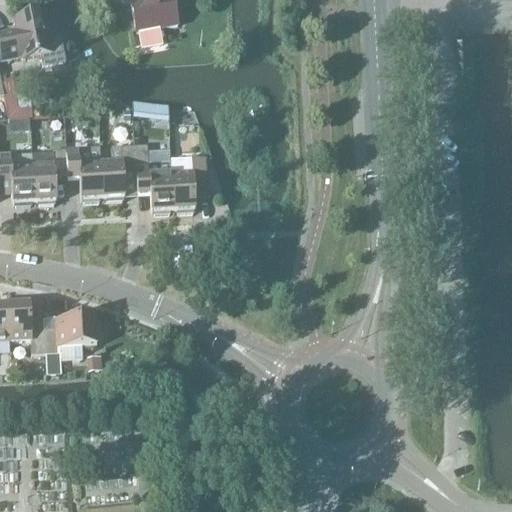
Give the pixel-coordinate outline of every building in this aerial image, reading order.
[(143,0),(144,4),(130,7),(136,37),(177,28),(171,0),(143,0)] [(480,0),(480,15),(467,15),(467,30),(504,31),(505,0),(480,0)] [(40,59),(43,69),(65,65),(60,43),(50,45),(44,15),(14,21),(16,34),(0,37),(0,61),(1,65),(22,61),(22,62),(40,59)] [(17,112),(15,98),(4,100),(8,123),(32,122),(31,111),(17,112)] [(143,107),(131,106),(132,120),(144,122),(143,107)] [(134,150),(135,175),(136,185),(149,184),(150,216),(153,216),(153,220),(169,219),(169,215),(173,215),(170,167),(148,168),(147,149),(134,150)] [(111,160),(111,166),(100,166),(102,203),(106,203),(106,206),(122,205),(122,202),(124,202),(123,176),(135,175),(134,150),(110,151),(111,160)] [(65,153),(67,178),(67,185),(79,185),(80,204),(82,204),(83,207),(98,207),(98,203),(102,203),(100,166),(99,151),(65,153)] [(55,179),(67,178),(65,153),(52,154),(52,156),(31,158),(34,206),(38,206),(38,210),(54,209),(53,205),(56,205),(55,179)] [(0,156),(0,200),(11,200),(12,208),(15,208),(15,211),(34,210),(34,206),(31,158),(10,159),(10,156),(0,156)] [(173,215),(177,215),(177,218),(192,217),(192,214),(195,214),(193,188),(206,187),(204,162),(191,163),(191,166),(170,167),(173,215)] [(0,346),(9,346),(7,309),(3,309),(3,306),(0,305),(0,346)] [(11,309),(7,309),(9,346),(30,344),(31,359),(44,359),(43,333),(31,334),(29,308),(27,308),(27,305),(11,305),(11,309)] [(55,333),(43,333),(44,359),(58,358),(57,352),(96,350),(96,343),(99,343),(98,327),(95,327),(95,321),(54,323),(55,333)]
